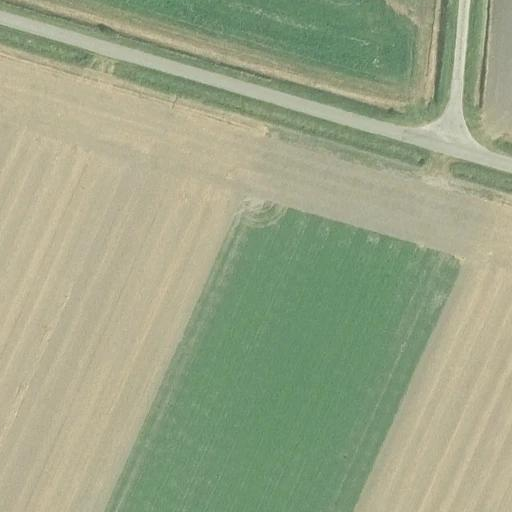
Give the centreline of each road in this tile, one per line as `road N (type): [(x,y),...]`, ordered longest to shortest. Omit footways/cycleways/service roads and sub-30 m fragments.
road 1 (unclassified): [(445,147),(0,18)]
road 2 (unclassified): [(445,147),(463,0)]
